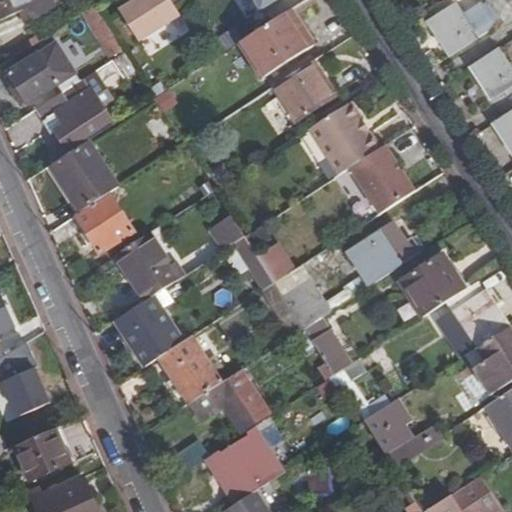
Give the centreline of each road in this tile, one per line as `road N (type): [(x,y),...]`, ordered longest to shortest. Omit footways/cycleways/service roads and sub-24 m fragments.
road 1 (residential): [(149,511),(0,178)]
road 2 (residential): [(511,229),(364,0)]
